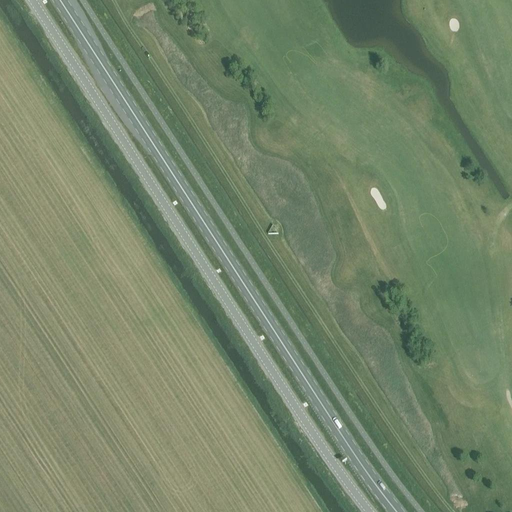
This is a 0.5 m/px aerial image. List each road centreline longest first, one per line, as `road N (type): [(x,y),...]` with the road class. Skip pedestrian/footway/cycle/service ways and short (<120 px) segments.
road 1 (unclassified): [(31,0),(368,511)]
road 2 (primary): [(59,0),(396,511)]
